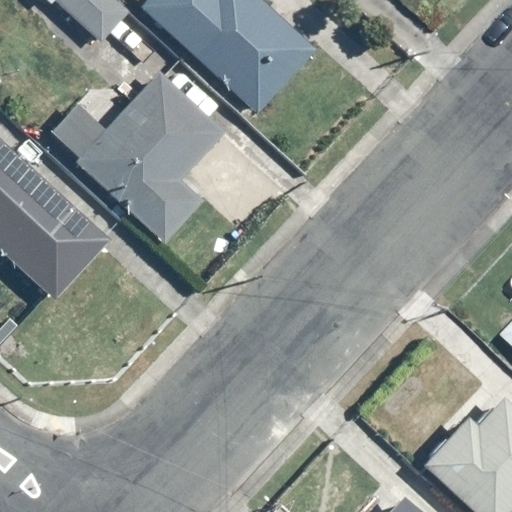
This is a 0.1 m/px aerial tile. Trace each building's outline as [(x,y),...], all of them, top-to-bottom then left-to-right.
[(47,0),(97,44),(125,13),(110,0),(47,0)] [(316,48),(267,0),(147,0),(142,5),(253,113),(316,48)] [(223,131),(156,70),(123,106),(95,80),(45,135),(163,242),(202,200),(179,179),(223,131)] [(113,234),(0,131),(0,248),(55,298),(113,234)] [(511,273),(500,287),(511,297),(511,317),(495,337),(511,351),(511,273)] [(511,406),(507,412),(488,396),(461,427),(454,421),(413,470),(463,511),(502,511),(511,500),(511,406)] [(407,511),(388,494),(371,511),(407,511)]
